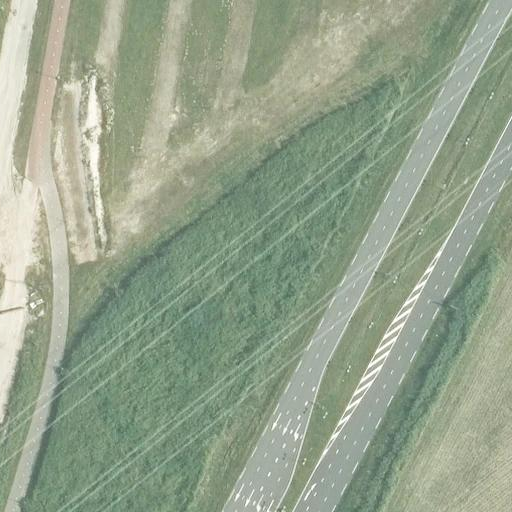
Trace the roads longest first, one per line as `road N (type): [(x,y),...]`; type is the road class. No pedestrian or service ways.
road 1 (secondary): [(502,0),(235,511)]
road 2 (secondary): [(311,511),(511,139)]
